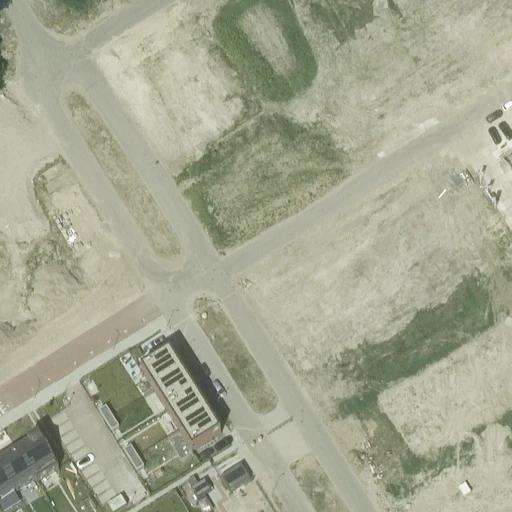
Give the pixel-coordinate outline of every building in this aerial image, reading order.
[(168,354),(140,372),(153,392),(182,374),(168,354)] [(182,374),(153,392),(165,412),(194,394),(182,374)] [(194,394),(165,412),(178,432),(207,414),(194,394)] [(105,408),(98,413),(104,423),(111,419),(105,408)] [(207,414),(178,432),(191,453),(220,435),(207,414)] [(111,419),(104,423),(111,433),(118,429),(111,419)] [(37,438),(16,451),(34,480),(33,481),(36,484),(36,483),(57,470),(37,438)] [(130,448),(123,452),(129,463),(136,458),(130,448)] [(16,451),(0,461),(0,469),(14,493),(33,481),(34,480),(16,451)] [(136,458),(129,463),(136,473),(143,469),(136,458)] [(240,467),(219,480),(228,494),(249,481),(240,467)] [(0,469),(0,501),(14,493),(0,469)] [(204,482),(197,486),(203,496),(210,492),(204,482)] [(197,486),(190,491),(196,501),(203,496),(197,486)] [(120,498),(106,507),(109,511),(118,511),(125,507),(120,498)]
